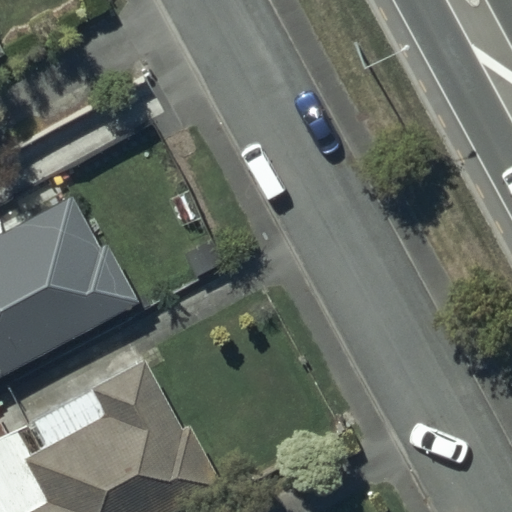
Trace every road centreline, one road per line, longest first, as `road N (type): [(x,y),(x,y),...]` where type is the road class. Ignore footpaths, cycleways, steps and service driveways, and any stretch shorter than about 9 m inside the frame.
road 1 (residential): [(489,511),(212,0)]
road 2 (trunk): [(452,0),(511,107)]
